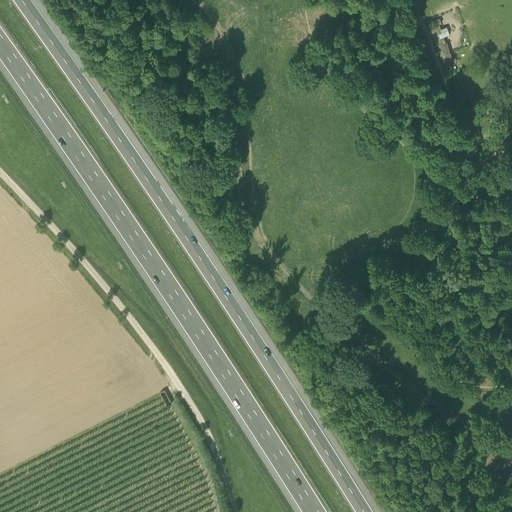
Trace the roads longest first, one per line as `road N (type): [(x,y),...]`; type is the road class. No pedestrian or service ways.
road 1 (motorway): [(365,511),(22,0)]
road 2 (motorway): [(0,46),(309,511)]
road 3 (track): [(0,171),(93,273),(184,392),(235,511)]
road 4 (track): [(511,199),(426,19)]
